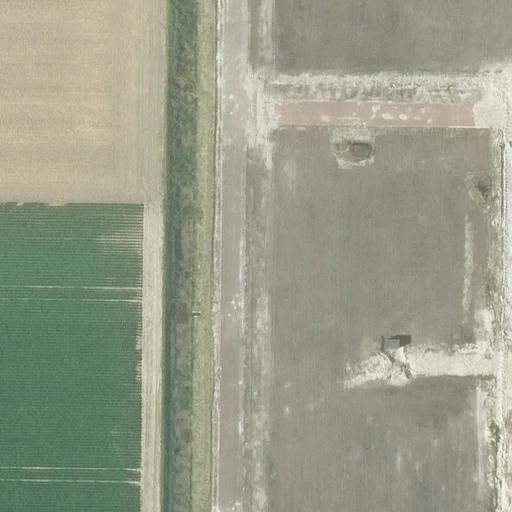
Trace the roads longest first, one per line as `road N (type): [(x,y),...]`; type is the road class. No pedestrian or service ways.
road 1 (residential): [(228,511),(233,113)]
road 2 (residential): [(233,113),(472,116),(511,103)]
